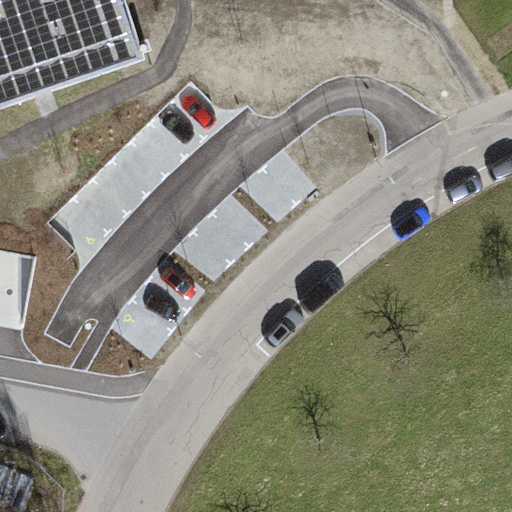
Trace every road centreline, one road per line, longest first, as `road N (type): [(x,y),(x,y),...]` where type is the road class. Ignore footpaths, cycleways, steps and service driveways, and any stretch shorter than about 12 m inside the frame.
road 1 (residential): [(173,438),(236,352),(328,259),(453,170),(511,141)]
road 2 (residential): [(173,438),(0,398)]
